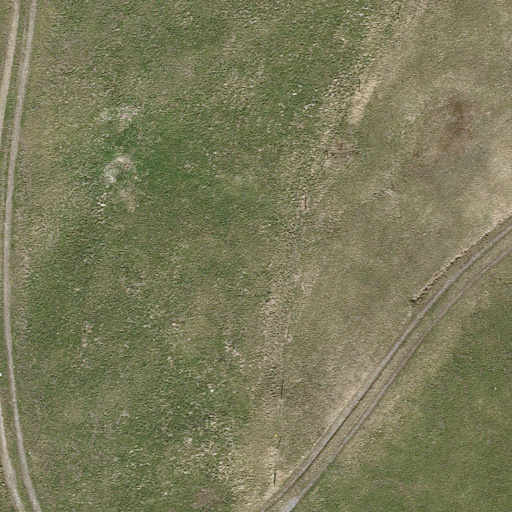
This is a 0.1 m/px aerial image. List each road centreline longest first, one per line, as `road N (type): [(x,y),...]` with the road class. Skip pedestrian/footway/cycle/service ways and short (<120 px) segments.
road 1 (track): [(30,511),(19,490),(2,361),(1,193),(33,0)]
road 2 (track): [(511,238),(460,283),(278,511)]
